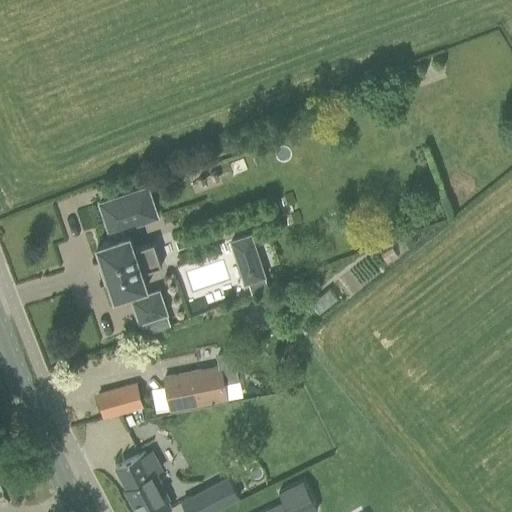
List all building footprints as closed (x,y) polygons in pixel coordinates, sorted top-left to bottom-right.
[(101,260),(99,260),(105,277),(107,276),(114,298),(146,287),(141,272),(161,266),(153,242),(133,249),(129,234),(124,236),(122,228),(137,223),(132,210),(152,203),(147,186),(99,203),(105,222),(109,220),(116,239),(96,245),(101,260)] [(243,284),(266,277),(252,233),(229,240),(243,284)] [(158,290),(131,299),(139,322),(166,313),(158,290)] [(237,379),(232,352),(215,355),(218,368),(164,379),(171,410),(191,405),(224,400),(221,383),(237,379)] [(103,417),(141,407),(135,384),(98,393),(103,417)] [(159,511),(171,506),(160,485),(162,484),(155,472),(160,469),(150,450),(145,452),(144,451),(115,466),(126,487),(124,488),(136,511),(159,511)] [(239,497),(229,477),(200,492),(210,511),(239,497)] [(287,511),(311,511),(317,509),(303,480),(278,492),(283,502),(287,511)] [(287,511),(283,502),(268,509),(269,511),(287,511)]
